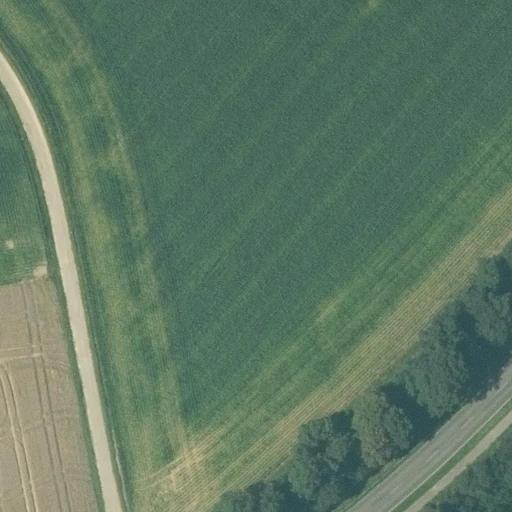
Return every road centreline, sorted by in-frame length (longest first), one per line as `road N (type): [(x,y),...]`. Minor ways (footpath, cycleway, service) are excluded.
road 1 (unclassified): [(0,70),(42,150),(115,511)]
road 2 (secondary): [(511,384),(370,511)]
